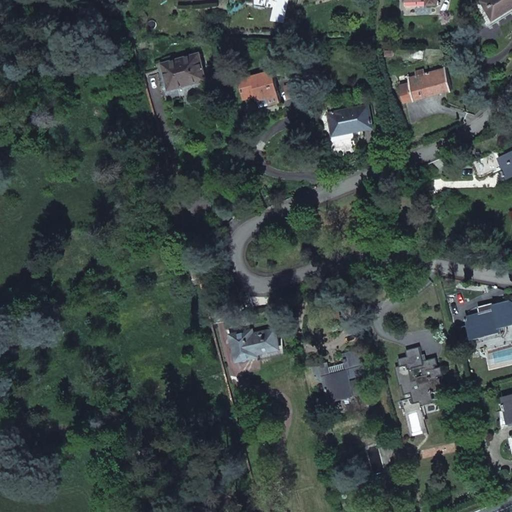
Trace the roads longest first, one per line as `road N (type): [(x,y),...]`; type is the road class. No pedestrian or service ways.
road 1 (residential): [(511,273),(381,257),(277,281),(248,280),(232,264),(232,238),(258,220),(452,144),(511,88)]
road 2 (unknown): [(0,425),(133,451),(199,488),(209,511)]
